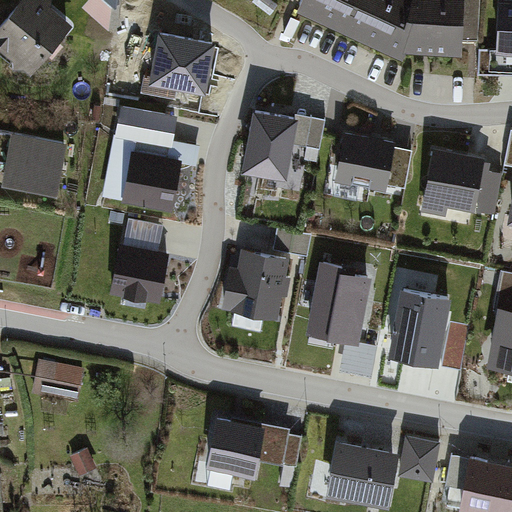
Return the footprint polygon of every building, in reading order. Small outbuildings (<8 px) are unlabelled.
[(36,0),(25,0),(0,27),(0,32),(34,65),(68,29),(36,0)] [(300,0),(299,4),(399,46),(460,48),(464,0),(300,0)] [(511,1),(499,1),(497,49),(511,50),(511,1)] [(221,44),(162,31),(151,78),(210,91),(221,44)] [(180,112),(123,101),(117,133),(174,144),(180,112)] [(299,113),(255,104),(244,164),(288,172),(294,140),(299,113)] [(299,113),(294,140),(321,145),(327,118),(299,113)] [(13,130),(0,127),(0,159),(5,160),(2,178),(60,188),(69,138),(13,128),(13,130)] [(397,138),(346,128),(337,176),(388,186),(389,180),(396,143),(397,138)] [(396,143),(389,180),(407,184),(414,147),(396,143)] [(486,154),(435,144),(422,208),(448,213),(450,202),(475,207),(486,154)] [(183,156),(133,146),(124,196),(174,206),(183,156)] [(503,170),(486,167),(478,209),(496,212),(503,170)] [(313,232),(279,225),(275,247),(309,253),(313,232)] [(170,249),(120,241),(112,290),(161,299),(170,249)] [(240,263),(231,261),(224,305),(280,315),(284,293),(289,294),(292,274),(288,273),(291,254),(243,246),(240,263)] [(309,327),(360,337),(373,272),(346,267),(347,262),(322,257),(309,327)] [(495,308),(498,308),(499,303),(511,305),(511,270),(502,269),(495,308)] [(402,284),(389,350),(439,359),(451,293),(402,284)] [(498,308),(489,361),(511,364),(511,305),(499,303),(498,308)] [(470,324),(451,321),(443,364),(462,367),(470,324)] [(93,371),(43,361),(36,396),(85,406),(93,371)] [(266,421),(217,413),(209,464),(257,472),(260,456),(266,421)] [(266,421),(260,456),(300,463),(305,433),(290,430),(291,426),(266,421)] [(408,430),(400,469),(435,476),(442,437),(408,430)] [(400,445),(337,432),(325,488),(389,501),(400,445)] [(86,450),(73,457),(82,474),(96,467),(86,450)] [(496,511),(499,511),(509,461),(473,454),(463,506),(496,511)] [(511,511),(511,461),(509,461),(499,511),(511,511)]
